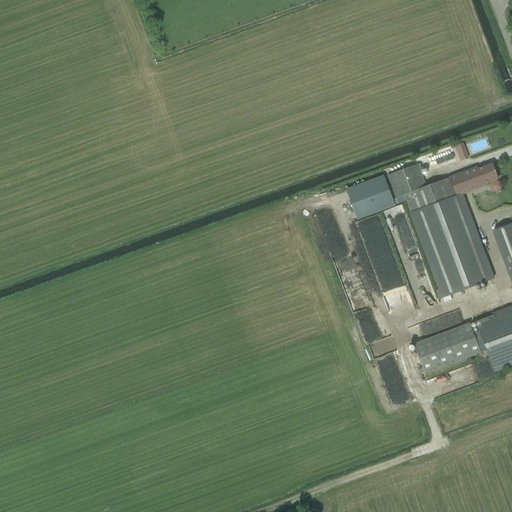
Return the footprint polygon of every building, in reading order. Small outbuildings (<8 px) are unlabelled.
[(457,152),(465,149),(463,144),(455,147),(457,152)] [(401,172),(388,177),(389,180),(396,199),(392,200),(394,205),(394,206),(408,200),(412,213),(413,214),(444,298),(494,280),(463,195),(477,189),(486,186),(485,184),(498,180),(492,165),(478,170),(477,169),(468,172),(426,188),(418,166),(401,172)] [(394,205),(384,178),(346,192),(356,219),(394,205)] [(511,224),(492,232),(511,283),(511,224)] [(345,273),(355,269),(348,249),(336,253),(338,259),(341,258),(342,261),(346,260),(348,264),(343,266),(345,273)] [(470,325),(414,346),(424,374),(480,353),(479,351),(486,349),(494,371),(511,364),(511,308),(476,323),(479,332),(473,334),(470,325)]
